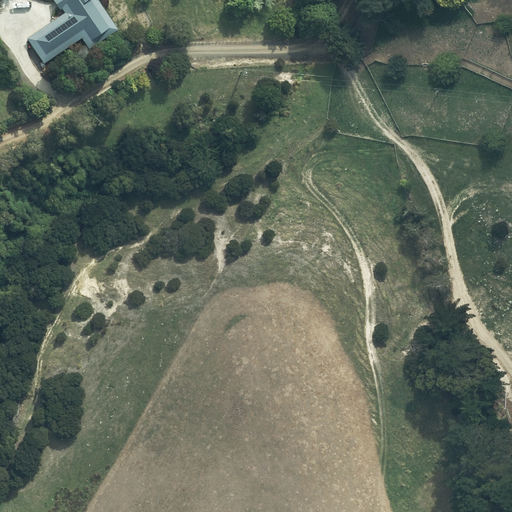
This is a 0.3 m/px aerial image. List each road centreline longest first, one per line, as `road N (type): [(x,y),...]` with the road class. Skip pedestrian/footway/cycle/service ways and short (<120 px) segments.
road 1 (track): [(354,0),(345,22),(293,49),(141,59),(0,140)]
road 2 (track): [(345,22),(369,116),(424,171),(481,331),(511,367)]
